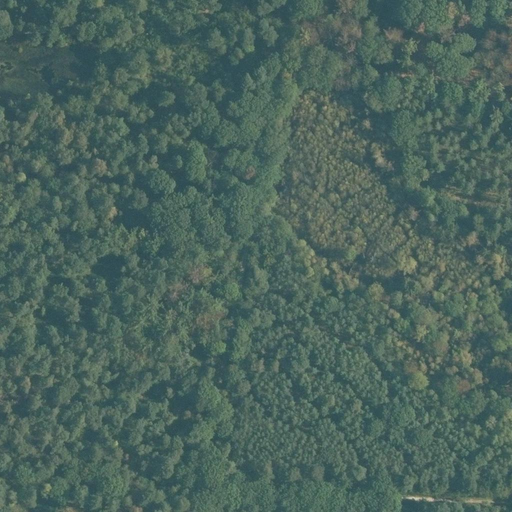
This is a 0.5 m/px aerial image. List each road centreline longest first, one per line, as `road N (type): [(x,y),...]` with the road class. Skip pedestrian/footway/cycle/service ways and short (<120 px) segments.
road 1 (track): [(291,0),(190,511)]
road 2 (track): [(511,501),(0,480)]
road 3 (unknown): [(327,0),(305,19),(306,89),(363,96),(385,119),(405,174),(439,214),(511,248)]
